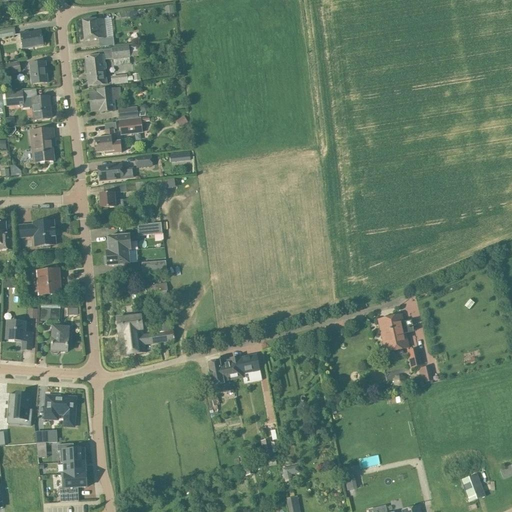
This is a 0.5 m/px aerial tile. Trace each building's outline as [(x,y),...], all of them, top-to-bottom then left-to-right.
[(111,18),(104,19),(106,38),(113,38),(113,36),(111,20),(111,19),(111,18)] [(104,19),(96,20),(82,21),(85,41),(99,40),(98,39),(106,38),(104,19)] [(0,38),(16,36),(14,29),(0,31),(0,38)] [(142,42),(168,41),(167,29),(142,30),(142,42)] [(28,32),(20,33),(23,50),(43,46),(41,31),(28,33),(28,32)] [(129,47),(111,49),(113,60),(130,58),(129,47)] [(86,81),(88,82),(89,87),(106,85),(103,56),(85,58),(87,74),(86,76),(86,81)] [(5,75),(21,72),(19,62),(3,65),(0,65),(0,73),(4,73),(5,75)] [(47,83),(45,62),(29,64),(32,85),(47,83)] [(90,95),(92,111),(100,110),(100,113),(113,111),(112,101),(119,100),(118,90),(98,92),(98,95),(90,95)] [(49,97),(34,99),(33,91),(23,92),(23,91),(5,93),(7,107),(23,106),(23,108),(33,107),(34,121),(48,119),(47,106),(50,105),(49,97)] [(119,119),(138,117),(137,107),(118,109),(119,119)] [(121,136),(142,134),(141,118),(119,121),(121,136)] [(105,125),(106,138),(95,139),(97,154),(104,153),(104,155),(115,154),(121,153),(120,142),(115,143),(114,130),(116,129),(115,123),(105,125)] [(8,137),(11,137),(16,132),(15,128),(7,129),(8,137)] [(34,164),(54,162),(52,147),(54,146),(53,129),(31,132),(34,164)] [(171,153),(173,164),(193,162),(191,151),(171,153)] [(136,169),(152,167),(151,156),(135,158),(136,169)] [(122,165),(98,168),(100,182),(123,179),(122,165)] [(156,182),(104,187),(104,194),(157,189),(156,182)] [(123,200),(115,201),(114,194),(100,195),(101,209),(116,208),(123,207),(123,200)] [(34,225),(20,226),(21,238),(34,237),(35,246),(40,246),(40,248),(49,248),(49,246),(55,245),(54,237),(55,237),(54,230),(54,222),(33,223),(34,225)] [(0,250),(12,250),(11,235),(6,235),(5,223),(0,223),(0,250)] [(161,224),(137,226),(138,237),(162,235),(161,224)] [(107,252),(131,250),(130,236),(108,237),(109,252),(107,252)] [(131,250),(107,252),(107,257),(105,257),(106,265),(108,265),(108,267),(130,265),(129,251),(131,251),(131,250)] [(166,262),(142,264),(143,274),(167,272),(166,262)] [(39,296),(61,294),(59,270),(37,272),(39,296)] [(166,283),(147,286),(148,294),(168,292),(166,283)] [(41,321),(59,322),(60,307),(41,306),(41,321)] [(27,317),(36,319),(38,309),(28,308),(27,317)] [(144,334),(143,329),(141,316),(116,319),(118,333),(117,333),(120,357),(127,356),(140,355),(140,354),(146,354),(146,345),(174,342),(172,323),(153,326),(153,333),(144,334)] [(383,338),(405,334),(401,316),(379,320),(383,338)] [(25,333),(25,323),(8,322),(7,341),(23,342),(22,350),(31,350),(32,334),(25,333)] [(52,338),(51,352),(53,352),(53,354),(53,355),(57,355),(58,354),(59,352),(67,353),(68,349),(71,349),(72,340),(73,331),(70,331),(70,327),(53,326),(52,333),(52,338)] [(408,349),(405,334),(383,338),(386,353),(408,349)] [(421,366),(418,349),(408,351),(411,368),(421,366)] [(230,360),(220,362),(222,371),(224,374),(226,382),(229,382),(244,379),(243,374),(246,374),(245,367),(250,366),(250,369),(259,367),(255,350),(238,354),(239,357),(230,359),(230,360)] [(222,371),(220,362),(220,361),(208,364),(212,387),(213,392),(219,391),(220,393),(231,391),(229,382),(226,382),(224,374),(222,371)] [(433,385),(432,381),(433,381),(430,367),(419,369),(422,383),(425,383),(426,386),(433,385)] [(394,379),(398,386),(403,384),(400,377),(394,379)] [(9,401),(7,419),(19,420),(19,426),(31,427),(32,410),(29,410),(31,396),(21,395),(21,396),(16,396),(16,402),(9,401)] [(219,405),(218,399),(216,399),(215,395),(211,396),(213,407),(209,408),(210,414),(218,412),(217,406),(219,405)] [(74,427),(75,398),(62,398),(61,399),(57,399),(57,397),(46,397),(45,419),(57,420),(58,415),(65,415),(64,427),(69,427),(74,427)] [(37,431),(37,443),(59,442),(59,430),(37,431)] [(273,454),(270,440),(261,441),(264,456),(255,458),(256,460),(275,457),(274,454),(273,454)] [(60,452),(61,463),(86,462),(85,449),(73,450),(73,445),(57,445),(58,452),(60,452)] [(239,454),(242,465),(249,463),(246,453),(239,454)] [(61,475),(87,474),(87,472),(86,473),(86,462),(61,463),(63,463),(63,474),(63,475),(61,475)] [(503,481),(511,476),(511,464),(499,470),(503,481)] [(290,480),(289,471),(298,470),(297,465),(283,467),(285,480),(290,480)] [(445,477),(447,483),(428,491),(436,511),(467,500),(469,503),(484,497),(473,466),(445,477)] [(60,495),(76,494),(76,489),(78,489),(87,489),(87,474),(61,475),(62,488),(60,489),(60,495)] [(345,485),(347,495),(356,493),(354,483),(345,485)]
